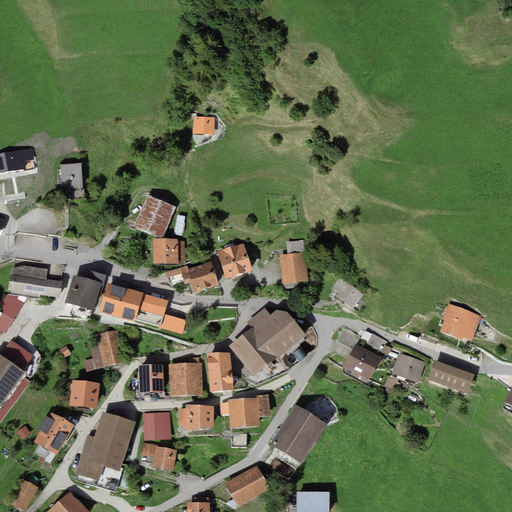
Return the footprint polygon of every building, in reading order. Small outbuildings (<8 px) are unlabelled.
[(216,118),(194,116),(193,133),(214,135),(216,118)] [(82,163),(60,164),(62,189),(83,188),(82,163)] [(176,207),(148,195),(134,225),(163,238),(176,207)] [(27,234),(46,236),(47,234),(49,234),(49,232),(47,231),(48,213),(32,212),(32,231),(27,230),(27,233),(27,234)] [(178,239),(153,238),(153,264),(178,264),(178,261),(185,261),(185,241),(178,240),(178,239)] [(288,254),(279,255),(283,284),(308,280),(304,240),(286,242),(288,254)] [(244,243),(217,252),(226,279),(252,271),(244,243)] [(189,268),(188,265),(164,272),(166,278),(168,278),(170,284),(184,280),(185,283),(191,282),(194,292),(218,284),(211,261),(189,268)] [(23,265),(12,269),(9,290),(10,290),(39,294),(60,297),(62,281),(47,279),(48,269),(23,265)] [(83,277),(73,274),(65,303),(75,305),(92,310),(94,311),(101,285),(103,286),(106,275),(91,271),(90,274),(84,272),(83,277)] [(363,294),(339,278),(333,288),(339,292),(336,297),(353,308),(363,294)] [(144,292),(108,282),(99,312),(135,322),(136,319),(143,293),(144,292)] [(39,294),(10,290),(9,294),(25,297),(38,299),(39,294)] [(168,300),(143,293),(136,319),(159,326),(161,326),(164,314),(168,300)] [(25,297),(9,294),(7,295),(4,299),(2,299),(0,302),(0,306),(2,308),(3,313),(14,319),(27,298),(25,297)] [(481,316),(448,303),(442,319),(444,320),(442,326),(440,331),(460,339),(462,340),(463,337),(472,340),(481,316)] [(92,310),(75,305),(71,318),(89,319),(92,310)] [(250,328),(228,345),(253,377),(306,335),(287,311),(276,310),(271,314),(265,307),(246,322),(250,328)] [(14,319),(3,313),(0,317),(0,330),(6,334),(14,319)] [(186,320),(164,314),(161,326),(159,326),(158,328),(182,334),(186,320)] [(440,331),(442,326),(429,321),(422,333),(458,347),(460,339),(440,331)] [(337,341),(353,350),(357,343),(359,339),(353,336),(354,334),(344,328),(337,341)] [(98,344),(90,346),(94,359),(85,361),(87,372),(127,362),(119,329),(96,334),(98,344)] [(388,342),(372,334),(367,344),(383,352),(388,342)] [(12,340),(1,355),(23,370),(33,356),(13,342),(12,340)] [(382,357),(357,343),(353,350),(343,367),(369,381),(382,357)] [(71,354),(66,346),(58,351),(63,359),(71,354)] [(231,352),(208,354),(210,392),(233,390),(231,352)] [(0,406),(25,372),(23,370),(1,355),(0,353),(0,406)] [(425,362),(400,353),(392,374),(417,383),(425,362)] [(186,363),(169,364),(170,396),(203,395),(202,362),(200,363),(199,356),(188,357),(186,363)] [(475,375),(434,360),(428,379),(468,394),(475,375)] [(164,365),(138,365),(139,372),(137,372),(137,378),(134,378),(134,393),(164,392),(164,365)] [(0,421),(29,382),(25,379),(0,412),(0,421)] [(100,384),(73,380),(69,405),(97,409),(100,384)] [(387,392),(395,394),(398,382),(389,380),(387,392)] [(256,398),(228,400),(229,402),(221,404),(222,415),(230,414),(231,428),(260,426),(259,417),(270,416),(268,395),(256,396),(256,398)] [(327,424),(296,404),(270,444),(301,464),(327,424)] [(186,408),(180,408),(180,423),(186,423),(185,431),(213,427),(215,406),(186,405),(186,408)] [(135,421),(103,411),(94,439),(87,436),(75,473),(78,474),(75,481),(116,494),(124,468),(121,467),(135,421)] [(73,425),(51,413),(49,416),(46,415),(39,429),(41,430),(35,442),(57,454),(73,425)] [(170,413),(143,414),(144,441),(171,439),(170,413)] [(31,433),(26,426),(17,432),(22,440),(31,433)] [(246,433),(232,433),(232,447),(246,447),(246,433)] [(158,446),(142,442),(140,455),(141,455),(139,462),(153,464),(153,466),(173,470),(177,451),(158,447),(158,446)] [(257,465),(225,483),(238,507),(271,489),(257,465)] [(38,487),(23,479),(10,503),(25,511),(38,487)] [(90,511),(70,489),(45,511),(90,511)] [(330,511),(330,492),(288,492),(287,511),(330,511)] [(194,502),(187,502),(186,511),(209,511),(209,503),(208,503),(208,497),(194,497),(194,502)]
